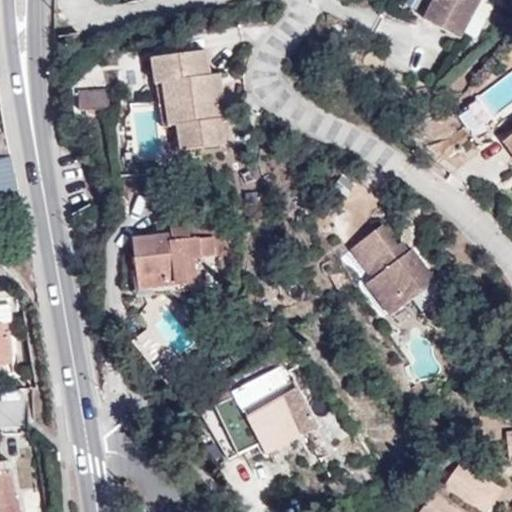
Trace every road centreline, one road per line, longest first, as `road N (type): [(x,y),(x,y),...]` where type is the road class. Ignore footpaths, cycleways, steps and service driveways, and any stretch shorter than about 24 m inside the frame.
road 1 (residential): [(294,0),(296,18),(265,62),(278,97),(419,179),(511,260)]
road 2 (primary): [(43,204),(96,511)]
road 3 (primary): [(8,0),(16,88),(43,204)]
road 4 (primary): [(43,204),(35,0)]
